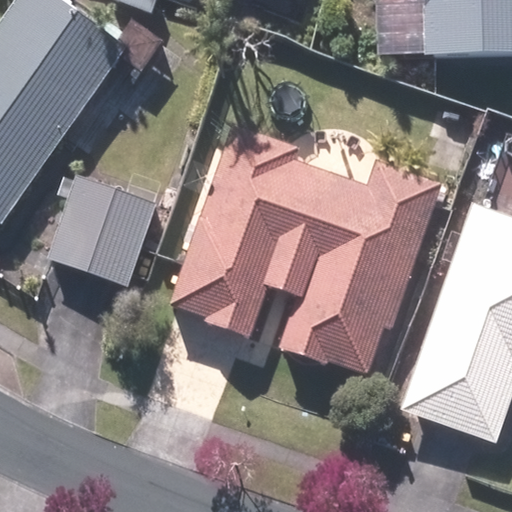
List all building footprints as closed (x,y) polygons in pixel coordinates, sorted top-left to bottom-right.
[(0,226),(125,47),(57,0),(13,0),(0,19),(0,226)] [(511,0),(412,0),(415,69),(511,66),(511,0)] [(433,192),(370,166),(359,192),(291,169),(296,153),(228,130),(166,312),(240,344),(255,298),(293,308),(276,354),(362,386),(424,218),(422,218),(433,192)] [(150,206),(72,181),(45,269),(122,293),(150,206)] [(511,219),(469,205),(394,418),(489,451),(511,385),(511,219)]
